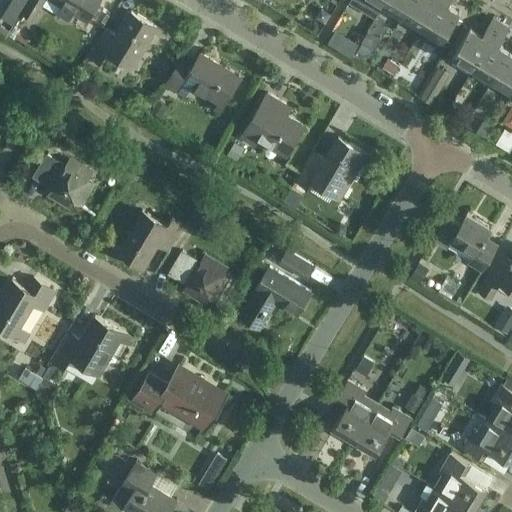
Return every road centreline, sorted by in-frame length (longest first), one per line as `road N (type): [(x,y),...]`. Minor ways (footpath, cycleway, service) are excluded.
road 1 (residential): [(0,235),(23,230),(289,388)]
road 2 (residential): [(289,388),(436,146)]
road 3 (residential): [(194,0),(436,146)]
